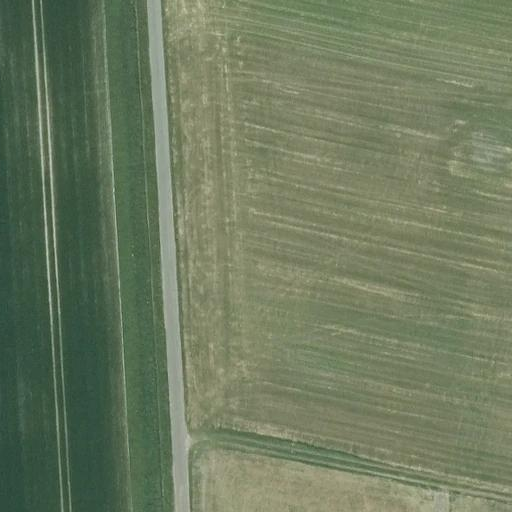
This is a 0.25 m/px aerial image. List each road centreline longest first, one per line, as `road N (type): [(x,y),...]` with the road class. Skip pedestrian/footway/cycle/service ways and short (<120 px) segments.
road 1 (unclassified): [(153,0),(180,511)]
road 2 (track): [(176,431),(511,500)]
